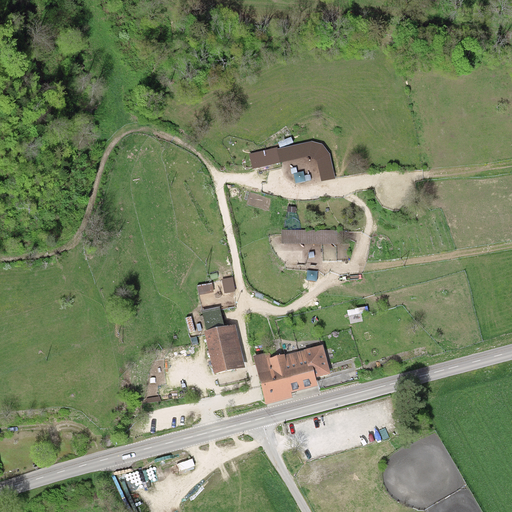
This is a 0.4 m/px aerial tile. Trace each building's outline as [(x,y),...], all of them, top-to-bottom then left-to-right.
[(310,144),(276,152),(279,163),(310,156),(318,161),(323,181),(333,179),(328,155),(321,147),(310,144)] [(276,152),(250,158),(252,169),(279,163),(276,152)] [(342,231),(282,231),(282,244),(342,244),(342,231)] [(231,280),(224,281),(226,293),(234,292),(231,280)] [(218,312),(204,315),(215,373),(242,368),(234,327),(222,329),(218,312)] [(327,375),(321,348),(267,360),(267,357),(254,360),(264,403),(290,397),(289,392),(314,386),(313,378),(327,375)]
